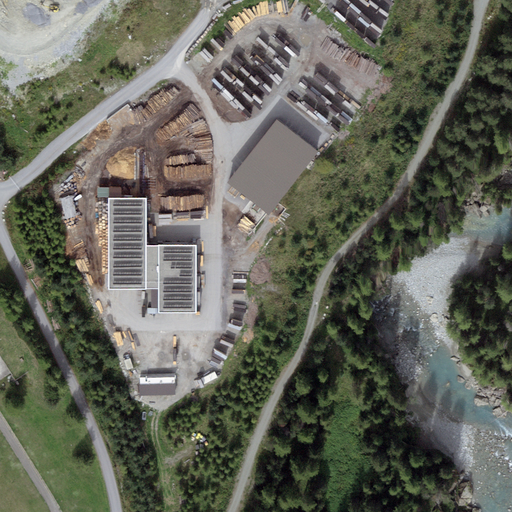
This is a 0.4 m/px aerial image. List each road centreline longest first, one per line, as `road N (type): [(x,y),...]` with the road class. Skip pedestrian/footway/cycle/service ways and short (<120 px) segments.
road 1 (track): [(480,0),(413,170),(323,277),(314,318),(277,386),(230,511)]
road 2 (track): [(168,61),(222,129),(214,323),(132,324),(97,286),(86,194),(131,143)]
road 3 (unclassified): [(0,226),(97,439),(116,511)]
road 4 (track): [(0,192),(168,61),(215,0)]
road 5 (track): [(222,129),(264,118),(303,56),(304,37),(290,25),(266,24),(234,43),(195,87)]
